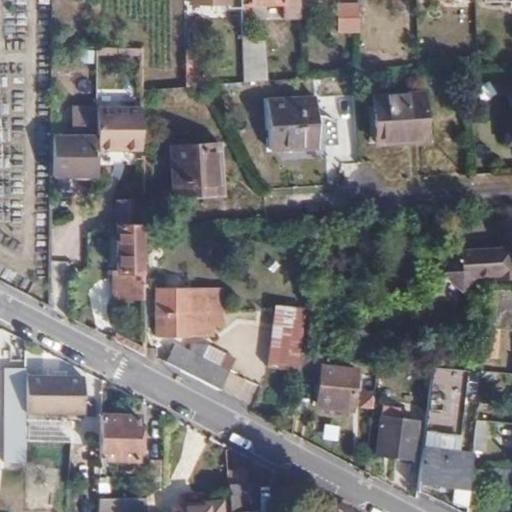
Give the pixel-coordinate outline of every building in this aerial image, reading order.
[(337,32),(359,33),(358,7),(337,7),(337,32)] [(263,40),(240,41),(240,82),(264,81),(263,40)] [(428,138),(425,94),(375,97),(378,141),(428,138)] [(319,145),(316,99),(270,102),(272,147),(319,145)] [(511,142),(511,103),(503,105),(505,142),(511,142)] [(96,151),(141,151),(141,109),(96,109),(96,138),(96,151)] [(53,178),(96,178),(96,151),(96,138),(53,137),(53,178)] [(220,192),(217,142),(171,145),(173,194),(220,192)] [(117,226),(142,225),(142,201),(117,202),(117,226)] [(470,234),(470,223),(447,224),(448,234),(470,234)] [(143,301),(142,237),(142,225),(117,226),(117,271),(112,271),(112,301),(143,301)] [(511,248),(460,252),(445,271),(463,287),(472,276),(511,274),(511,248)] [(156,310),(219,307),(218,288),(156,289),(156,310)] [(511,332),(511,320),(511,288),(488,289),(483,328),(498,330),(511,332)] [(219,311),(219,307),(156,310),(156,335),(211,334),(211,311),(219,311)] [(299,353),(304,312),(274,309),(265,369),(297,373),(299,353)] [(498,330),(483,328),(480,357),(493,358),(498,330)] [(233,395),(247,371),(180,336),(167,360),(233,395)] [(322,355),(299,353),(297,373),(296,379),(318,382),(316,401),(350,405),(355,369),(320,366),(322,355)] [(25,365),(1,367),(1,461),(22,460),(25,365)] [(431,367),(427,399),(448,401),(449,398),(464,400),(468,370),(431,367)] [(81,379),(25,375),(24,410),(81,413),(81,379)] [(361,406),(372,407),(374,393),(362,391),(361,406)] [(411,457),(415,419),(381,415),(377,453),(411,457)] [(137,418),(100,417),(99,460),(136,460),(136,453),(142,453),(143,432),(136,432),(137,418)] [(484,441),(486,421),(474,420),(472,440),(484,441)] [(24,432),(23,444),(54,446),(69,447),(69,433),(24,432)] [(53,466),(68,466),(69,447),(54,446),(53,466)] [(452,506),(459,451),(421,447),(416,489),(452,506)] [(464,506),(470,465),(471,452),(459,451),(452,506),(464,511),(464,506)] [(245,486),(229,487),(230,511),(252,511),(252,493),(245,486)] [(146,511),(146,499),(97,498),(96,511),(146,511)]
